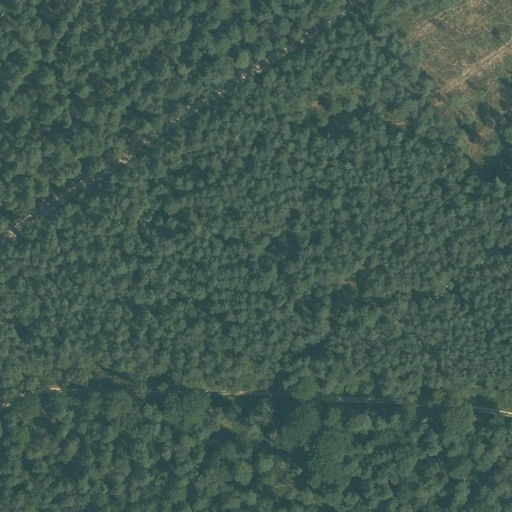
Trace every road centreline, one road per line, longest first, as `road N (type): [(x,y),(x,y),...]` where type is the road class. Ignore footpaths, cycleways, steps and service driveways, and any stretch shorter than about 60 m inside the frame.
road 1 (track): [(0,406),(105,387),(203,386),(511,411)]
road 2 (track): [(350,0),(0,231)]
road 3 (track): [(295,391),(511,229)]
